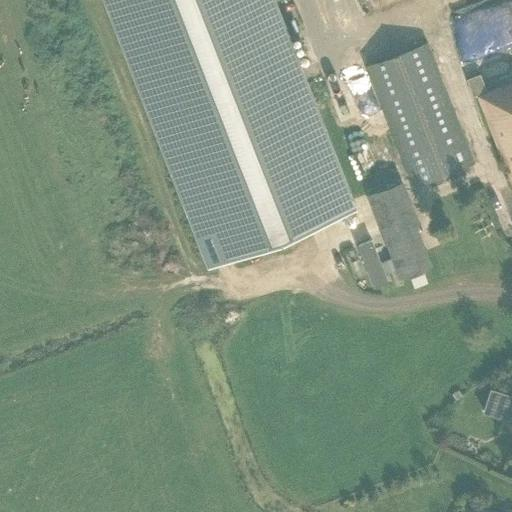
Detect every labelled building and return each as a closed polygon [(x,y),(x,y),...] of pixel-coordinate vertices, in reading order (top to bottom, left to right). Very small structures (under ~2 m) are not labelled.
[(105,0),(210,269),(354,213),(270,0),(105,0)] [(414,185),(474,161),(427,42),(367,66),(414,185)] [(511,81),(488,91),(480,73),(467,79),(474,97),(478,96),(511,181),(511,81)] [(346,142),(367,191),(387,183),(381,169),(402,160),(387,125),(346,142)] [(401,275),(430,264),(400,182),(370,193),(401,275)] [(392,258),(382,262),(387,274),(397,270),(392,258)] [(424,274),(411,279),(415,288),(428,282),(424,274)] [(511,395),(492,389),(484,411),(504,418),(505,416),(509,418),(511,413),(511,395)]
